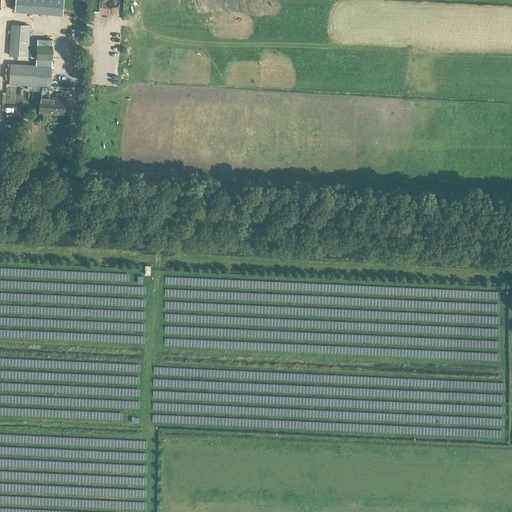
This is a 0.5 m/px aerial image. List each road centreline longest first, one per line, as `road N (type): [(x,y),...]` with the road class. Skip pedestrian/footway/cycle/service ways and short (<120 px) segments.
road 1 (unclassified): [(0,202),(511,230)]
road 2 (unknown): [(70,206),(75,49)]
